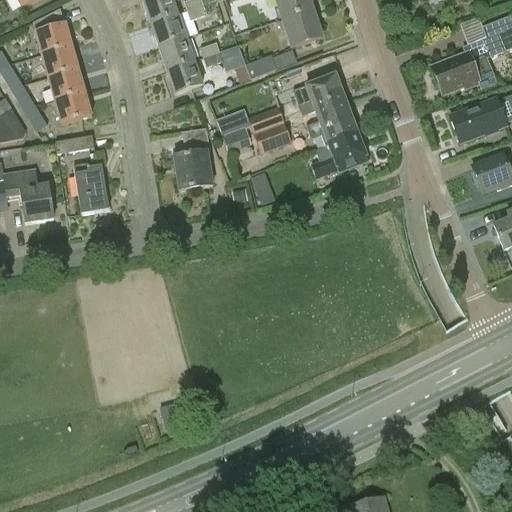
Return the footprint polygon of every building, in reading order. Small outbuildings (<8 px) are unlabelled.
[(42,0),(13,0),(20,12),(42,0)] [(151,0),(141,4),(149,29),(177,19),(170,0),(151,0)] [(198,0),(183,5),(186,14),(202,8),(199,0),(198,0)] [(273,0),(281,25),(312,14),(307,0),(273,0)] [(477,16),(481,27),(511,15),(511,14),(508,4),(477,16)] [(206,18),(202,8),(186,14),(189,24),(206,18)] [(64,27),(63,27),(59,13),(33,26),(35,35),(33,36),(40,59),(71,51),(64,27)] [(321,42),(312,14),(281,25),(290,52),(321,42)] [(149,29),(157,51),(185,42),(177,19),(149,29)] [(496,38),(497,39),(511,33),(511,22),(511,19),(481,31),(485,42),(496,38)] [(193,65),(185,42),(157,51),(165,75),(193,65)] [(463,94),(478,88),(479,93),(496,86),(486,62),(479,44),(461,51),(463,57),(430,70),(442,100),(462,92),(463,94)] [(199,52),(203,62),(219,57),(215,46),(199,52)] [(238,50),(219,57),(203,62),(205,71),(222,65),(225,75),(244,68),(238,50)] [(40,59),(47,82),(78,74),(71,51),(40,59)] [(0,73),(8,69),(0,55),(0,73)] [(276,72),(271,58),(245,68),(251,82),(276,72)] [(201,89),(193,65),(165,75),(174,99),(201,89)] [(0,73),(0,78),(11,96),(21,90),(8,69),(0,73)] [(47,82),(53,105),(84,97),(78,74),(47,82)] [(302,120),(314,115),(315,119),(345,108),(334,79),(304,90),(310,106),(299,111),(302,120)] [(11,96),(24,117),(34,111),(21,90),(11,96)] [(505,124),(511,122),(511,96),(499,100),(505,124)] [(91,120),(84,97),(53,105),(60,129),(91,120)] [(0,104),(0,146),(22,143),(25,137),(5,102),(0,104)] [(505,129),(495,102),(448,120),(458,147),(505,129)] [(315,119),(318,126),(306,130),(310,143),(319,140),(323,151),(357,138),(345,108),(315,119)] [(46,129),(34,111),(24,117),(35,136),(46,129)] [(249,130),(252,138),(283,126),(277,111),(248,123),(250,129),(249,130)] [(217,128),(222,140),(244,132),(249,130),(250,129),(248,123),(245,117),(217,128)] [(290,147),(283,126),(252,138),(259,158),(290,147)] [(181,136),(184,158),(172,160),(177,195),(212,190),(206,155),(209,155),(205,132),(181,136)] [(244,132),(222,140),(228,157),(251,148),(244,132)] [(315,183),(337,175),(337,176),(367,165),(357,138),(323,151),(314,154),(318,165),(310,169),(315,183)] [(91,140),(55,145),(57,157),(93,152),(91,140)] [(511,187),(511,185),(511,184),(511,146),(508,148),(511,157),(502,161),(501,158),(470,170),(481,198),(495,192),(496,194),(511,187)] [(72,169),(73,178),(80,219),(107,214),(100,170),(96,171),(96,166),(72,169)] [(34,173),(3,178),(7,205),(20,203),(24,228),(52,223),(47,189),(37,190),(34,173)] [(268,190),(262,191),(260,178),(252,179),(256,204),(270,202),(268,190)] [(507,223),(492,229),(502,254),(511,250),(511,213),(505,216),(507,223)] [(347,511),(385,511),(383,500),(346,510),(347,511)]
